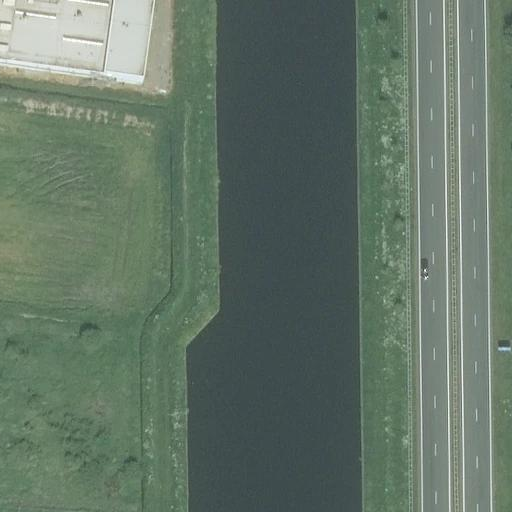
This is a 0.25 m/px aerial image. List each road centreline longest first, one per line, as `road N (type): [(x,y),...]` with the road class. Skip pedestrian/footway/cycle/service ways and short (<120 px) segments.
road 1 (trunk): [(427,0),(433,511)]
road 2 (trunk): [(479,511),(473,0)]
